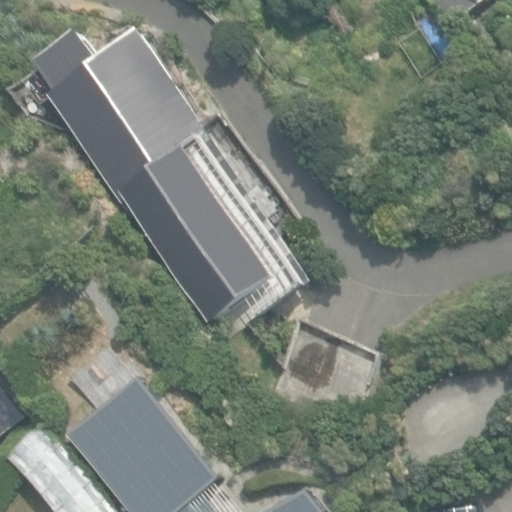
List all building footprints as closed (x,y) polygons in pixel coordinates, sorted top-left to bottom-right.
[(466,9),(479,0),(438,0),(467,38),(467,39),(481,31),(467,11),(466,9)] [(315,283),(153,32),(107,62),(89,34),(43,63),(62,92),(57,96),(124,200),(131,196),(212,321),(218,318),(225,329),(281,293),(287,302),(315,283)] [(456,104),(484,87),(471,66),(444,83),(456,104)] [(312,309),(272,402),(353,436),(393,344),(312,309)] [(0,439),(28,418),(2,381),(6,378),(0,370),(0,439)] [(146,372),(74,427),(139,511),(165,511),(170,509),(172,511),(332,511),(311,485),(259,511),(249,511),(218,471),(222,469),(146,372)]
